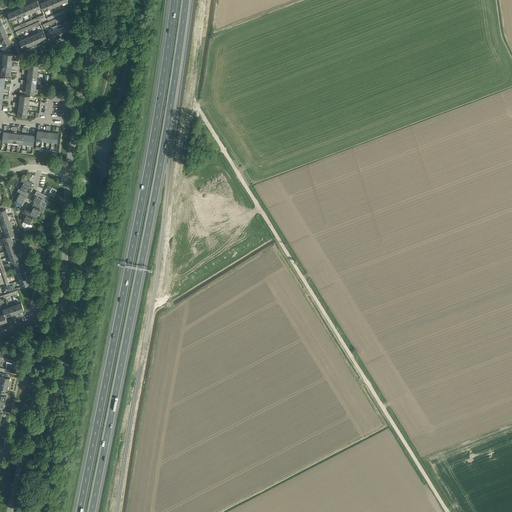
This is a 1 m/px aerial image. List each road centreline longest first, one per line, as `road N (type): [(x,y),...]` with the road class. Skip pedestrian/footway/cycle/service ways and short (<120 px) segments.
road 1 (motorway): [(172,0),(79,511)]
road 2 (unclassified): [(445,511),(195,104)]
road 3 (motorway): [(135,301),(186,0)]
road 4 (unclassified): [(24,457),(64,378),(67,172)]
road 5 (motorway): [(92,511),(135,301)]
road 6 (motorway): [(108,511),(135,301)]
road 7 (unclassified): [(77,124),(100,0)]
